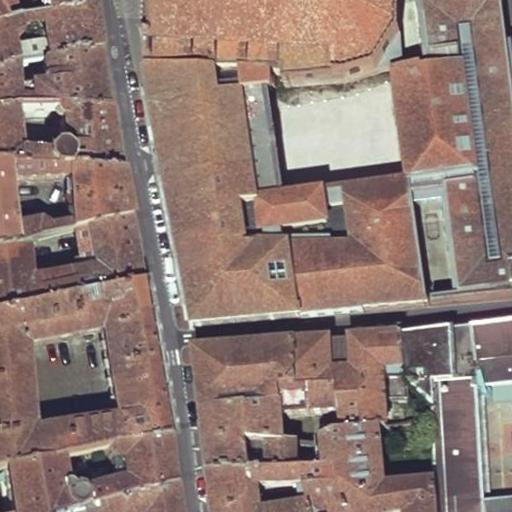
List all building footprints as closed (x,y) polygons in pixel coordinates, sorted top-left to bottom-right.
[(0,0),(0,16),(3,24),(18,21),(11,0),(0,0)] [(43,0),(46,8),(41,9),(42,16),(92,5),(89,0),(43,0)] [(149,50),(149,72),(214,74),(237,76),(286,78),(288,88),(348,83),(385,72),(395,70),(403,69),(404,2),(404,0),(150,0),(150,5),(149,18),(145,18),(145,26),(149,26),(149,40),(145,40),(145,50),(149,50)] [(441,189),(457,301),(511,296),(511,40),(507,41),(499,0),(419,0),(419,65),(403,69),(395,70),(411,178),(412,184),(445,180),(446,189),(441,189)] [(0,24),(0,70),(14,66),(32,62),(99,51),(95,28),(92,5),(42,16),(40,16),(43,35),(9,42),(8,36),(14,35),(20,26),(18,21),(3,24),(0,24)] [(0,70),(0,111),(13,110),(109,110),(104,80),(99,51),(32,62),(36,82),(16,85),(14,66),(0,70)] [(276,89),(288,88),(286,78),(237,76),(237,98),(215,97),(214,74),(149,72),(172,197),(196,326),(431,304),(412,184),(411,178),(284,196),(270,93),(276,92),(276,89)] [(114,140),(109,110),(13,110),(0,111),(0,166),(120,174),(114,140)] [(127,218),(123,196),(120,174),(0,166),(0,250),(31,245),(81,231),(127,218)] [(133,251),(127,218),(81,231),(85,251),(24,268),(22,251),(32,248),(31,245),(0,250),(0,313),(138,285),(133,251)] [(0,468),(56,459),(106,451),(165,442),(152,364),(138,285),(0,313),(0,468)] [(511,511),(511,322),(459,329),(404,335),(409,380),(434,406),(435,415),(438,478),(439,511),(511,511)] [(297,342),(299,388),(337,384),(339,412),(341,432),(380,426),(388,424),(387,415),(387,398),(409,397),(409,380),(404,335),(350,339),(297,342)] [(200,380),(203,409),(300,400),(299,388),(297,342),(196,351),(200,380)] [(207,440),(210,472),(254,469),(251,441),(267,441),(270,468),(301,465),(300,442),(289,440),(286,416),(339,412),(337,384),(299,388),(300,400),(203,409),(207,440)] [(435,415),(434,406),(387,415),(388,424),(435,415)] [(439,511),(438,478),(386,484),(380,426),(341,432),(333,433),(317,440),(319,464),(333,463),(334,478),(304,481),(309,502),(312,511),(395,511),(403,510),(402,511),(439,511)] [(58,485),(56,459),(0,468),(0,486),(1,486),(5,511),(80,511),(138,493),(170,489),(167,466),(165,442),(106,451),(110,488),(76,492),(67,484),(58,485)] [(215,508),(215,511),(312,511),(309,502),(264,510),(261,487),(273,485),(272,477),(302,473),(304,481),(334,478),(333,463),(319,464),(301,465),(270,468),(254,469),(210,472),(215,508)] [(138,493),(80,511),(173,511),(170,489),(138,493)]
